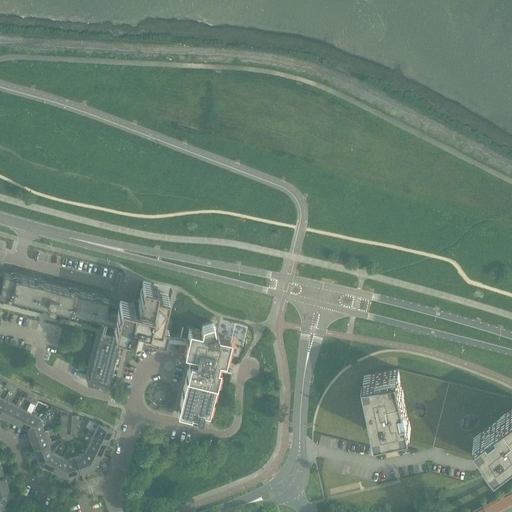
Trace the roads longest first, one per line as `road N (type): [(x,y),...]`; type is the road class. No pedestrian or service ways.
road 1 (secondary): [(323,285),(113,248)]
road 2 (secondary): [(113,248),(313,302)]
road 3 (secondary): [(511,336),(323,285)]
road 4 (secondary): [(327,306),(511,353)]
road 5 (residential): [(0,327),(43,338),(40,365),(133,410)]
road 6 (residential): [(133,410),(230,433),(244,369)]
road 7 (residential): [(114,482),(64,499),(27,480),(13,439),(0,433)]
road 8 (tertiary): [(284,485),(297,465),(306,358)]
